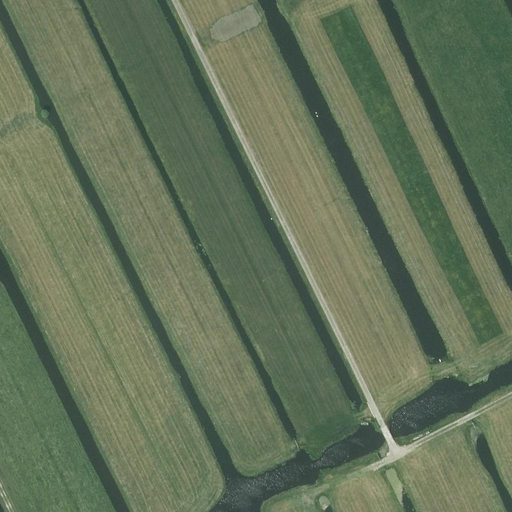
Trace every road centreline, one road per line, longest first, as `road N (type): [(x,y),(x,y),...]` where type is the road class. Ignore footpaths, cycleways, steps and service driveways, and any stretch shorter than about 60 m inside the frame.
road 1 (track): [(175,0),(397,453),(349,476)]
road 2 (track): [(397,453),(511,394)]
